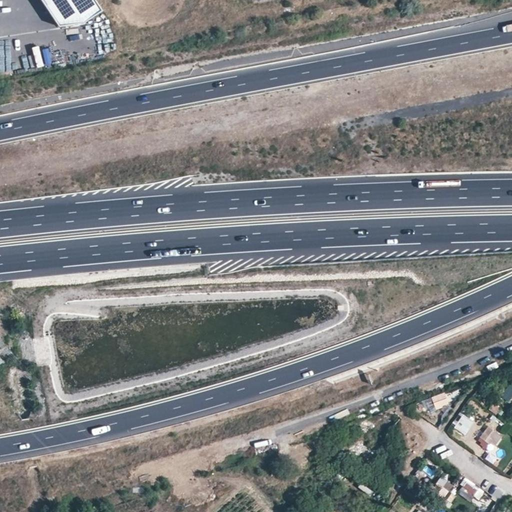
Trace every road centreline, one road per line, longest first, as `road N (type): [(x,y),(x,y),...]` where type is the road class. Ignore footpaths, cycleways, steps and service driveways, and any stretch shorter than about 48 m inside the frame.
road 1 (motorway): [(0,447),(271,380),(511,285)]
road 2 (motorway): [(511,33),(0,131)]
road 3 (motorway): [(0,260),(291,235),(511,228)]
road 4 (motorway): [(511,192),(267,201),(0,224)]
road 5 (track): [(80,483),(222,447),(511,341)]
road 6 (track): [(398,408),(511,489)]
